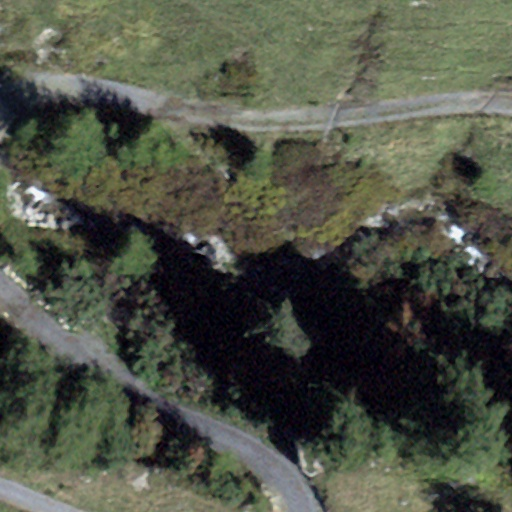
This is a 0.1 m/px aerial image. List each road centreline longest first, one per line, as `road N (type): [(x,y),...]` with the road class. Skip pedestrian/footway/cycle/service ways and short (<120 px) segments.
road 1 (track): [(0,107),(37,88),(244,122),(324,121),(439,103),(511,106)]
road 2 (track): [(302,511),(280,472),(235,444),(83,380),(0,295)]
